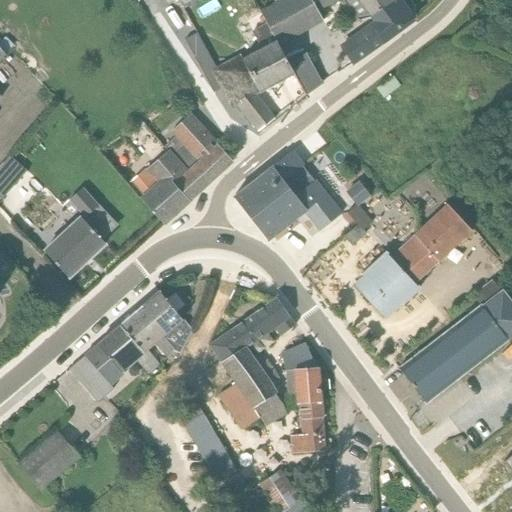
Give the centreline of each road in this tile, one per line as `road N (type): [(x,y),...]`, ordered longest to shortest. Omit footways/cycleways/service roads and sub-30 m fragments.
road 1 (tertiary): [(459,511),(268,261),(208,238)]
road 2 (residential): [(451,0),(224,184),(208,238)]
road 3 (tertiary): [(208,238),(172,245),(138,266),(0,392)]
